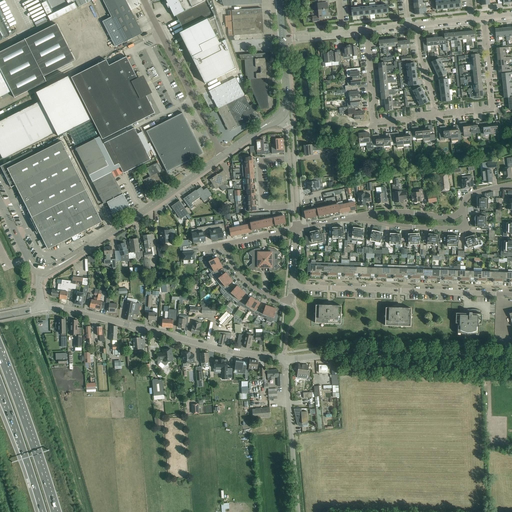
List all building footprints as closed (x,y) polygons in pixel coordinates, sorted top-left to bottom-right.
[(73,0),(69,0),(67,1),(68,4),(71,3),(74,9),(77,8),(74,2),(73,0)] [(125,0),(103,0),(111,17),(103,21),(115,47),(142,33),(125,0)] [(165,0),(167,3),(166,4),(168,8),(170,7),(174,17),(176,16),(178,19),(182,17),(188,29),(179,33),(205,84),(236,68),(212,0),(165,0)] [(328,0),(325,0),(318,1),(318,4),(318,10),(327,9),(327,6),(329,6),(328,0)] [(68,4),(66,5),(69,12),(74,9),(71,3),(68,4)] [(0,41),(13,34),(16,33),(14,30),(12,32),(0,8),(0,41)] [(234,35),(259,34),(264,33),(262,8),(232,10),(234,35)] [(327,9),(318,10),(319,16),(312,17),(313,22),(322,21),(322,20),(331,19),(330,12),(328,13),(327,9)] [(53,12),(50,13),(53,20),(60,17),(56,10),(53,12)] [(46,81),(44,77),(75,61),(57,24),(0,52),(0,96),(11,90),(15,97),(46,81)] [(350,58),(349,45),(346,45),(347,47),(346,48),(342,48),(343,51),(340,51),(340,55),(342,65),(341,61),(344,60),(344,57),(348,57),(348,58),(350,58)] [(352,58),(352,56),(357,56),(357,59),(360,59),(359,49),(357,49),(356,47),(353,47),(352,46),(352,45),(349,45),(350,58),(352,58)] [(333,50),(331,51),(332,60),(334,60),(334,62),(338,62),(339,65),(342,65),(340,55),(338,55),(338,53),(335,53),(333,52),(333,50)] [(332,60),(331,51),(328,51),(328,52),(327,54),(324,54),(324,57),(322,57),(323,66),(325,66),(325,63),(330,62),(330,61),(332,60)] [(250,84),(267,83),(265,53),(239,55),(241,60),(245,60),(246,76),(248,76),(248,79),(250,79),(250,84)] [(132,124),(155,113),(126,57),(109,66),(106,60),(71,78),(102,139),(106,138),(132,124)] [(434,67),(442,64),(440,58),(432,62),(434,67)] [(444,69),(442,64),(434,67),(436,72),(444,69)] [(352,79),(362,78),(362,75),(360,75),(359,74),(359,71),(356,71),(356,68),(346,69),(347,73),(350,72),(350,77),(352,77),(352,79)] [(444,69),(436,72),(438,77),(446,74),(444,69)] [(218,108),(244,95),(235,78),(210,91),(213,97),(214,97),(215,99),(214,99),(218,108)] [(351,81),(351,83),(348,83),(348,86),(345,87),(345,90),(346,90),(348,90),(356,89),(358,88),(358,85),(360,85),(360,82),(361,81),(362,80),(362,78),(352,79),(353,81),(351,81)] [(12,155),(16,153),(83,119),(65,83),(0,116),(0,153),(0,154),(9,150),(12,155)] [(267,83),(250,84),(250,87),(260,109),(269,109),(267,83)] [(415,96),(423,92),(421,87),(413,91),(415,96)] [(348,90),(346,90),(346,93),(350,93),(350,97),(352,97),(352,99),(361,98),(361,95),(360,95),(359,94),(358,91),(356,91),(356,89),(348,90)] [(482,90),(468,92),(469,94),(470,94),(470,98),(472,99),(475,99),(478,99),(480,99),(483,98),(483,96),(482,90)] [(423,92),(415,96),(417,101),(426,97),(423,92)] [(256,118),(244,95),(218,108),(218,109),(219,108),(222,114),(221,114),(230,131),(256,118)] [(428,102),(426,97),(417,101),(420,106),(428,102)] [(348,106),(348,107),(343,107),(343,108),(339,108),(340,110),(356,109),(357,109),(357,105),(360,105),(359,102),(360,101),(362,101),(361,98),(352,99),(352,101),(350,101),(351,106),(348,106)] [(356,109),(340,110),(339,110),(340,114),(348,113),(348,115),(351,115),(351,116),(354,116),(355,120),(364,119),(363,111),(356,112),(356,109)] [(183,113),(147,131),(167,172),(203,153),(183,113)] [(480,123),(479,120),(473,121),(473,124),(470,124),(470,133),(480,132),(480,129),(479,123),(480,123)] [(490,125),(491,134),(497,133),(497,130),(500,130),(499,121),(493,121),(493,125),(490,125)] [(470,133),(470,124),(466,125),(466,122),(459,122),(460,125),(460,131),(463,131),(464,137),(471,136),(470,133)] [(486,122),(480,123),(479,123),(480,129),(480,132),(484,132),(484,135),(491,134),(490,125),(486,125),(486,122)] [(422,129),(423,138),(423,141),(435,140),(434,134),(433,134),(432,125),(425,126),(425,129),(422,129)] [(460,131),(460,125),(453,125),(453,128),(450,129),(451,138),(451,141),(461,140),(460,131)] [(423,138),(422,129),(418,130),(418,126),(412,127),(412,131),(412,136),(416,136),(416,139),(423,138)] [(451,138),(450,129),(447,129),(446,126),(440,127),(440,133),(439,133),(440,140),(444,140),(444,138),(451,138)] [(103,144),(116,169),(121,167),(123,173),(150,160),(146,152),(151,150),(142,132),(137,134),(134,128),(103,144)] [(406,135),(402,135),(403,144),(410,144),(409,140),(413,140),(412,136),(412,131),(406,132),(406,135)] [(399,132),(392,133),(393,142),(396,142),(397,147),(403,147),(403,144),(402,135),(399,136),(399,132)] [(373,144),(372,138),(369,139),(368,133),(358,134),(359,143),(363,142),(363,143),(366,143),(367,150),(374,149),(373,144)] [(393,142),(392,133),(386,134),(386,137),(383,137),(383,146),(393,145),(393,142)] [(383,146),(383,137),(379,137),(379,134),(372,135),(372,138),(373,144),(376,144),(377,147),(380,147),(380,149),(381,150),(384,149),(383,146)] [(111,172),(116,169),(103,144),(98,146),(95,139),(76,149),(104,204),(107,202),(113,213),(128,205),(111,172)] [(284,153),(283,139),(276,139),(276,148),(275,148),(275,147),(271,147),(272,154),(284,153)] [(263,140),(256,140),(257,155),(269,154),(269,147),(265,148),(265,149),(264,149),(263,140)] [(32,150),(5,164),(1,166),(11,187),(16,185),(48,249),(102,222),(61,141),(35,155),(32,150)] [(336,143),(305,146),(304,146),(305,156),(312,155),(312,151),(336,149),(336,143)] [(331,173),(339,172),(337,159),(330,160),(331,173)] [(484,183),(485,183),(488,183),(488,182),(492,182),(491,170),(490,170),(490,168),(496,167),(496,161),(487,162),(487,168),(488,168),(488,170),(483,171),(484,183)] [(151,176),(145,179),(143,180),(147,190),(156,186),(155,184),(157,183),(158,185),(162,183),(158,174),(162,172),(157,162),(147,168),(151,176)] [(511,177),(511,172),(511,167),(507,168),(506,167),(504,167),(503,168),(504,178),(511,177)] [(213,189),(219,185),(223,191),(228,188),(226,184),(227,183),(226,181),(227,180),(226,179),(227,178),(225,176),(227,175),(224,170),(223,170),(217,175),(216,174),(218,176),(211,181),(210,180),(212,184),(210,185),(213,189)] [(447,174),(438,175),(440,191),(451,190),(450,183),(448,183),(447,174)] [(470,187),(473,187),(472,176),(466,177),(466,180),(462,180),(463,189),(470,188),(470,187)] [(319,188),(319,191),(323,190),(323,187),(320,188),(319,183),(321,183),(321,178),(311,179),(311,182),(307,182),(308,189),(319,188)] [(208,190),(205,192),(201,187),(196,191),(195,190),(188,195),(188,196),(187,197),(187,196),(183,199),(191,209),(194,207),(192,203),(200,197),(203,202),(212,195),(208,190)] [(376,194),(377,198),(377,203),(384,203),(384,201),(387,200),(387,195),(386,187),(381,187),(381,193),(376,194)] [(424,198),(423,189),(419,190),(418,189),(416,189),(416,190),(415,190),(416,192),(412,193),(412,198),(412,200),(413,202),(414,202),(414,203),(417,203),(417,202),(420,201),(420,198),(424,198)] [(405,191),(393,192),(394,202),(403,201),(403,199),(406,199),(406,194),(405,191)] [(357,194),(358,201),(359,206),(360,206),(361,206),(363,206),(363,205),(366,205),(365,202),(370,201),(370,196),(370,194),(369,194),(365,195),(365,193),(357,194)] [(348,200),(349,203),(350,211),(356,210),(355,205),(356,205),(356,202),(354,202),(353,198),(348,200)] [(188,213),(184,208),(181,204),(174,209),(181,219),(188,213)] [(304,211),(305,219),(316,217),(316,216),(318,216),(339,212),(340,213),(338,204),(304,211)] [(252,230),(265,228),(273,226),(275,225),(275,226),(286,223),(284,216),(250,223),(252,232),(252,230)] [(215,225),(217,239),(223,238),(222,231),(225,230),(224,223),(215,225)] [(206,226),(207,233),(210,233),(211,240),(217,239),(215,225),(206,226)] [(206,226),(197,228),(199,242),(205,241),(204,234),(207,233),(206,226)] [(194,243),(199,242),(197,228),(197,229),(191,230),(192,235),(191,235),(191,240),(193,240),(194,243)] [(160,236),(161,236),(161,243),(170,242),(171,242),(171,234),(172,234),(173,234),(175,233),(175,231),(173,229),(171,229),(170,230),(169,230),(160,231),(161,235),(160,235),(160,236)] [(315,231),(317,241),(318,243),(326,242),(325,237),(322,238),(322,236),(321,233),(320,229),(315,231)] [(377,231),(375,242),(375,244),(379,245),(380,245),(380,243),(381,239),(382,239),(382,236),(383,232),(377,231)] [(439,235),(434,234),(433,245),(438,246),(438,252),(439,252),(439,256),(442,256),(442,250),(442,244),(438,244),(439,242),(439,239),(439,235)] [(470,236),(473,246),(474,249),(481,247),(482,246),(483,245),(483,244),(483,242),(482,242),(482,241),(481,240),(480,240),(479,240),(478,241),(477,238),(476,238),(475,234),(470,236)] [(143,236),(144,241),(145,248),(152,247),(151,241),(152,241),(151,235),(143,236)] [(452,247),(453,236),(447,235),(447,239),(447,242),(445,242),(445,246),(452,247)] [(473,246),(470,236),(465,238),(466,241),(467,244),(468,248),(473,246)] [(130,243),(131,253),(134,252),(134,254),(135,254),(136,258),(140,258),(137,239),(130,240),(130,241),(129,241),(130,243)] [(124,242),(117,245),(121,256),(120,259),(120,261),(127,261),(128,254),(124,242)] [(191,250),(191,245),(189,246),(183,247),(183,248),(183,253),(182,253),(183,256),(183,260),(184,260),(183,260),(187,259),(187,260),(195,259),(196,259),(196,255),(195,255),(194,252),(191,252),(191,250)] [(104,247),(105,252),(105,255),(106,255),(106,260),(111,259),(110,254),(112,254),(111,246),(104,247)] [(511,246),(504,246),(503,255),(507,255),(507,252),(510,253),(510,252),(511,252),(511,246)] [(265,260),(265,252),(260,252),(260,248),(261,248),(258,248),(254,249),(251,251),(248,253),(249,253),(252,256),(252,260),(265,260)] [(265,260),(277,260),(277,256),(281,253),(278,251),(275,250),(272,248),(268,248),(269,248),(269,252),(265,252),(265,260)] [(144,253),(145,257),(144,257),(144,261),(143,261),(144,269),(151,268),(149,259),(147,259),(147,257),(153,256),(152,252),(144,253)] [(211,267),(220,262),(219,261),(220,261),(218,258),(217,257),(212,260),(210,257),(204,259),(206,263),(209,262),(211,267)] [(105,260),(105,263),(105,264),(112,263),(113,268),(116,268),(116,267),(115,259),(112,259),(111,259),(106,260),(105,260)] [(265,260),(252,260),(252,264),(249,267),(248,266),(248,267),(251,269),(254,270),(258,271),(261,272),(261,271),(260,271),(260,268),(265,268),(265,260)] [(277,264),(277,260),(265,260),(265,268),(269,268),(269,271),(268,271),(268,272),(272,271),(275,270),(278,269),(281,267),(281,266),(281,267),(277,264)] [(220,262),(211,267),(209,268),(211,273),(208,275),(211,279),(214,277),(219,273),(217,270),(222,267),(222,266),(223,266),(221,263),(220,263),(220,262)] [(316,262),(316,265),(316,276),(321,276),(321,272),(324,272),(324,263),(316,262)] [(349,264),(349,277),(354,277),(354,273),(357,274),(358,262),(354,262),(354,264),(349,264)] [(358,262),(357,274),(360,274),(360,278),(365,278),(366,267),(361,267),(361,263),(358,262)] [(316,276),(316,265),(311,265),(311,263),(308,263),(307,272),(310,272),(310,276),(316,276)] [(324,263),(324,272),(327,272),(327,276),(332,277),(333,263),(324,263)] [(333,263),(332,277),(338,277),(338,273),(341,273),(341,263),(333,263)] [(349,264),(341,263),(341,273),(343,273),(343,277),(349,277),(349,264)] [(374,265),(374,268),(374,274),(377,274),(376,278),(382,278),(382,268),(382,265),(374,265)] [(387,268),(382,268),(382,278),(387,278),(387,275),(390,275),(391,265),(387,265),(387,268)] [(391,265),(390,275),(393,275),(393,279),(398,279),(399,265),(391,265)] [(399,265),(398,279),(404,279),(404,275),(407,275),(407,269),(407,266),(399,265)] [(453,270),(449,270),(448,281),(454,281),(454,277),(457,277),(457,266),(454,266),(453,270)] [(460,266),(457,266),(457,277),(460,277),(459,281),(465,281),(465,271),(460,271),(460,266)] [(366,267),(365,278),(371,278),(371,274),(374,274),(374,268),(366,267)] [(440,267),(440,270),(440,276),(443,277),(443,280),(448,281),(449,270),(449,267),(440,267)] [(415,269),(407,269),(407,275),(410,275),(410,279),(415,279),(415,269)] [(415,269),(415,279),(420,280),(421,276),(423,276),(424,269),(415,269)] [(424,269),(423,276),(426,276),(426,280),(432,280),(432,270),(424,269)] [(490,269),(490,272),(490,278),(493,278),(493,282),(498,282),(498,272),(498,269),(490,269)] [(440,270),(432,270),(432,280),(437,280),(437,276),(440,276),(440,270)] [(465,271),(465,281),(470,281),(470,278),(473,278),(473,271),(465,271)] [(473,271),(473,278),(476,278),(476,282),(481,282),(482,271),(473,271)] [(490,272),(482,271),(481,282),(487,282),(487,278),(490,278),(490,272)] [(221,276),(219,273),(214,277),(216,280),(219,285),(229,277),(229,276),(227,273),(226,273),(226,272),(221,276)] [(498,272),(498,282),(503,283),(503,279),(506,279),(507,272),(498,272)] [(72,282),(72,284),(74,284),(76,284),(77,284),(82,285),(82,284),(87,284),(88,281),(88,278),(73,277),(72,281),(72,282)] [(230,278),(229,277),(219,285),(222,288),(221,288),(220,291),(223,295),(230,288),(228,285),(233,281),(232,281),(233,280),(230,277),(230,278)] [(61,287),(62,280),(62,279),(56,278),(55,282),(57,282),(57,286),(58,286),(57,290),(52,290),(51,296),(60,297),(59,299),(60,299),(61,291),(61,286),(61,287)] [(160,292),(170,291),(169,284),(159,284),(160,292)] [(230,288),(223,295),(226,298),(229,295),(233,299),(241,289),(241,288),(238,286),(237,286),(233,290),(230,288)] [(95,308),(98,293),(99,293),(98,292),(98,290),(96,289),(95,292),(94,295),(95,295),(95,297),(94,300),(91,300),(90,307),(95,308)] [(241,289),(233,299),(237,303),(241,305),(244,300),(241,298),(246,293),(245,293),(245,292),(242,289),(242,290),(241,289)] [(61,291),(60,299),(67,300),(67,295),(68,292),(61,291)] [(78,292),(75,304),(76,304),(76,305),(80,306),(80,305),(81,305),(82,301),(85,301),(87,294),(78,292)] [(247,302),(244,300),(241,305),(244,308),(246,305),(251,308),(255,300),(255,299),(255,298),(252,297),(251,297),(250,297),(247,302)] [(106,298),(106,301),(106,308),(109,308),(109,312),(116,312),(117,307),(117,304),(110,303),(110,298),(106,298)] [(255,300),(251,308),(249,310),(254,313),(258,315),(260,310),(257,308),(260,303),(259,302),(260,301),(257,299),(256,300),(255,300)] [(138,315),(139,310),(140,304),(126,302),(125,309),(124,314),(123,319),(132,321),(134,314),(138,315)] [(260,310),(258,315),(262,317),(267,319),(268,316),(271,307),(270,307),(271,306),(267,305),(267,306),(266,305),(264,311),(260,310)] [(315,323),(322,323),(323,323),(323,322),(325,322),(325,323),(331,324),(331,322),(333,322),(333,324),(341,324),(341,306),(316,305),(315,313),(317,313),(317,315),(315,315),(315,323)] [(271,307),(268,316),(273,318),(272,321),(277,322),(278,316),(274,315),(277,309),(276,309),(276,308),(272,307),(271,307)] [(385,325),(392,326),(393,326),(393,324),(395,324),(395,326),(401,326),(401,324),(403,325),(403,326),(410,326),(411,308),(386,307),(385,315),(387,315),(387,317),(385,317),(385,325)] [(149,309),(149,315),(149,320),(156,320),(157,317),(157,313),(153,313),(153,309),(149,309)] [(478,332),(478,334),(479,334),(479,325),(479,324),(481,324),(482,314),(480,314),(480,312),(481,313),(481,311),(478,310),(475,309),(472,309),(469,310),(469,314),(466,314),(466,311),(465,312),(465,313),(456,313),(458,313),(458,316),(456,316),(455,323),(458,323),(458,325),(458,333),(458,331),(460,331),(460,333),(468,333),(469,333),(476,334),(476,332),(478,332)] [(234,315),(233,315),(234,323),(241,323),(243,321),(234,315)] [(187,331),(188,326),(188,324),(187,324),(187,321),(186,321),(186,319),(182,319),(183,316),(179,316),(179,322),(178,327),(184,328),(184,331),(187,331)] [(59,322),(56,322),(56,328),(59,328),(59,333),(61,333),(61,336),(66,336),(65,319),(59,320),(59,322)] [(71,320),(71,331),(71,335),(75,335),(75,336),(75,347),(81,348),(82,336),(79,335),(79,328),(77,328),(77,320),(71,320)] [(193,325),(192,327),(191,332),(199,334),(200,327),(201,323),(194,322),(193,325)] [(105,339),(105,337),(105,334),(104,334),(104,330),(102,330),(102,326),(96,327),(97,332),(97,335),(100,335),(100,341),(105,341),(105,339)] [(218,332),(217,338),(219,338),(218,344),(225,345),(226,340),(227,335),(223,335),(224,332),(219,332),(218,332)] [(245,342),(244,347),(249,348),(250,344),(249,344),(250,339),(252,339),(253,336),(251,336),(251,333),(247,332),(245,342)] [(134,341),(133,341),(129,342),(130,346),(133,346),(133,347),(134,347),(134,350),(139,349),(139,353),(143,353),(143,349),(145,349),(144,340),(141,341),(140,337),(133,338),(134,341)] [(157,353),(157,358),(157,360),(167,359),(167,362),(173,361),(172,354),(171,354),(171,349),(164,350),(164,353),(157,353)] [(195,363),(194,359),(194,354),(189,354),(189,352),(182,353),(183,363),(188,363),(188,364),(195,363)] [(56,360),(58,360),(58,364),(67,363),(67,353),(66,353),(64,354),(56,354),(56,356),(56,360)] [(205,353),(200,353),(201,358),(202,367),(205,367),(209,367),(209,362),(208,353),(205,353)] [(227,359),(214,359),(214,369),(222,368),(222,378),(227,378),(232,378),(232,368),(227,368),(227,359)] [(250,360),(249,360),(248,370),(253,371),(253,368),(257,369),(258,362),(258,361),(250,360)] [(236,361),(235,370),(238,370),(238,373),(245,374),(246,365),(243,365),(243,362),(236,361)] [(299,365),(298,370),(297,376),(307,377),(308,366),(299,365)] [(273,377),(277,377),(278,386),(283,386),(282,374),(278,374),(278,370),(267,370),(268,375),(268,377),(269,377),(269,381),(273,380),(273,377)] [(165,395),(164,380),(158,380),(158,379),(154,380),(154,381),(152,381),(154,396),(165,395)] [(268,390),(269,399),(277,398),(277,389),(268,390)] [(253,419),(265,418),(270,418),(269,408),(264,408),(255,409),(256,410),(252,410),(253,419)] [(294,409),(297,424),(297,425),(298,425),(298,426),(299,426),(300,427),(301,427),(305,427),(305,426),(303,427),(302,424),(308,423),(307,412),(302,412),(301,409),(294,409)]
